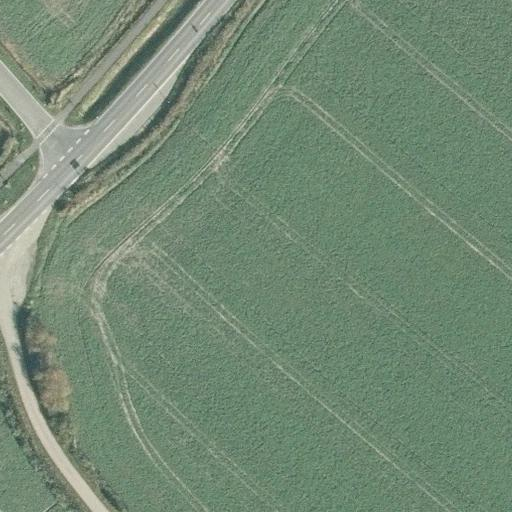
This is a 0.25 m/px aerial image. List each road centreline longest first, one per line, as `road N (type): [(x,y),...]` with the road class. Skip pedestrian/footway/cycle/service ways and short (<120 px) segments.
road 1 (unclassified): [(99,511),(40,435),(19,381),(2,237)]
road 2 (secondary): [(75,162),(218,0)]
